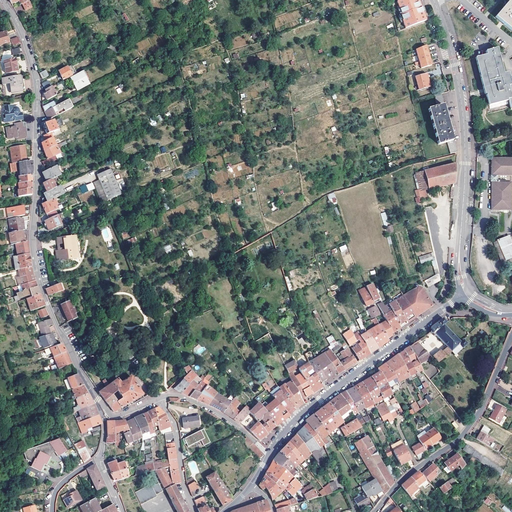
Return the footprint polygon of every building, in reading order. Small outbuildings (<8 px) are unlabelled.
[(27,0),(23,0),(25,3),(22,4),(26,11),(31,8),(27,0)] [(511,1),(510,0),(496,18),(511,31),(511,1)] [(9,40),(12,46),(19,44),(17,38),(9,40)] [(425,46),(410,52),(412,57),(427,53),(426,48),(425,46)] [(496,49),(486,52),(487,55),(477,57),(485,89),(488,104),(489,105),(508,100),(510,108),(511,107),(511,83),(510,84),(507,72),(502,74),(496,49)] [(428,55),(427,53),(412,57),(414,64),(429,59),(428,55)] [(430,61),(429,59),(414,64),(409,65),(410,68),(414,67),(415,70),(431,66),(430,61)] [(3,62),(5,73),(18,71),(15,60),(3,62)] [(71,78),(79,74),(78,72),(72,75),(68,68),(59,72),(63,80),(70,76),(71,78)] [(39,73),(42,80),(48,77),(45,71),(39,73)] [(79,74),(71,78),(78,91),(90,85),(87,80),(83,71),(79,74)] [(431,87),(428,75),(417,77),(420,90),(431,87)] [(10,85),(11,94),(25,92),(23,81),(21,82),(21,79),(20,76),(1,80),(2,86),(10,85)] [(43,84),(46,90),(53,87),(50,81),(43,84)] [(249,93),(250,98),(261,96),(260,95),(256,96),(254,88),(258,87),(257,84),(250,86),(252,92),(249,93)] [(45,95),(47,100),(57,95),(54,89),(53,87),(46,90),(48,93),(45,95)] [(445,106),(442,94),(435,96),(438,107),(445,106)] [(45,114),(48,121),(72,109),(67,100),(56,106),(44,111),(44,112),(45,114)] [(44,111),(56,106),(54,102),(42,107),(44,111)] [(445,106),(438,107),(429,109),(438,145),(447,143),(454,141),(451,131),(447,113),(445,106)] [(2,117),(3,123),(21,121),(20,114),(19,114),(18,110),(13,108),(13,107),(3,108),(4,116),(2,117)] [(59,121),(53,123),(56,130),(61,128),(59,121)] [(46,142),(52,139),(50,134),(51,133),(52,135),(53,134),(53,133),(56,132),(56,130),(53,122),(42,126),(45,135),(43,137),(46,142)] [(23,123),(4,125),(7,140),(18,138),(18,140),(26,139),(25,137),(24,137),(23,123)] [(41,146),(44,152),(59,145),(58,142),(54,144),(52,139),(46,142),(41,145),(41,146)] [(454,141),(447,143),(450,154),(457,153),(454,141)] [(59,145),(44,152),(47,161),(42,163),(44,166),(61,158),(57,149),(61,147),(59,145)] [(9,149),(12,164),(14,164),(18,163),(25,162),(23,147),(9,149)] [(511,155),(491,156),(491,172),(492,172),(492,180),(510,180),(510,172),(511,172),(511,155)] [(20,177),(31,176),(31,163),(31,162),(25,162),(18,163),(20,177)] [(454,184),(455,164),(452,165),(424,172),(428,190),(448,185),(452,184),(454,184)] [(59,166),(43,174),(47,182),(54,179),(60,176),(58,172),(62,171),(59,166)] [(99,181),(108,201),(121,195),(110,170),(97,176),(99,181)] [(428,190),(424,172),(415,174),(418,188),(415,189),(416,193),(419,192),(421,200),(427,198),(425,190),(428,190)] [(31,176),(20,177),(17,177),(18,184),(31,182),(31,181),(31,176)] [(46,193),(56,189),(54,184),(56,183),(54,179),(47,182),(43,184),(46,193)] [(511,180),(510,180),(492,180),(491,207),(511,208),(511,180)] [(108,201),(99,181),(94,184),(102,203),(108,201)] [(31,182),(18,184),(14,185),(14,187),(18,186),(18,191),(31,189),(31,188),(31,182)] [(82,193),(95,189),(93,182),(79,187),(82,193)] [(42,205),(55,199),(63,196),(59,187),(56,189),(46,193),(43,195),(45,199),(42,200),(42,201),(42,205)] [(31,194),(31,189),(18,191),(17,191),(18,197),(31,196),(31,194)] [(334,193),(327,194),(330,203),(336,201),(334,193)] [(42,205),(49,220),(57,216),(55,212),(58,211),(54,202),(56,201),(55,199),(42,205)] [(23,206),(6,208),(7,215),(12,214),(13,218),(24,216),(23,206)] [(385,212),(380,213),(384,226),(389,224),(385,212)] [(61,226),(57,216),(49,220),(44,222),(48,232),(61,226)] [(29,217),(22,218),(22,219),(17,220),(16,219),(8,220),(9,223),(15,223),(16,227),(14,227),(14,232),(24,231),(24,230),(24,226),(23,223),(29,222),(29,217)] [(16,244),(24,243),(22,231),(9,233),(11,245),(16,244)] [(505,260),(511,257),(511,238),(510,234),(497,239),(505,260)] [(74,237),(56,239),(58,247),(60,247),(59,246),(63,245),(63,251),(56,252),(56,257),(63,256),(63,260),(73,259),(73,258),(77,257),(75,240),(74,240),(74,237)] [(497,240),(493,242),(502,262),(506,260),(497,240)] [(24,243),(16,244),(18,254),(18,257),(29,255),(28,249),(27,243),(24,243)] [(169,245),(164,247),(166,253),(172,251),(169,245)] [(16,270),(24,269),(31,267),(31,265),(29,256),(29,255),(18,257),(14,257),(16,270)] [(31,267),(24,269),(25,275),(17,277),(19,286),(21,285),(35,281),(32,274),(31,267)] [(427,288),(440,281),(438,274),(437,274),(437,273),(423,282),(427,288)] [(35,282),(35,281),(21,285),(24,291),(37,287),(35,282)] [(57,285),(51,287),(45,289),(47,295),(48,296),(64,290),(61,284),(57,285)] [(365,288),(372,302),(375,301),(378,299),(371,284),(365,287),(365,288)] [(18,296),(14,297),(16,302),(19,301),(19,299),(29,295),(31,295),(32,297),(39,294),(39,293),(37,287),(24,291),(17,293),(18,296)] [(372,302),(365,288),(358,291),(365,307),(372,303),(372,302)] [(403,297),(416,317),(420,314),(432,306),(421,290),(417,289),(403,297)] [(390,300),(393,298),(395,302),(406,324),(410,321),(415,318),(416,317),(403,297),(402,298),(400,293),(389,298),(390,300)] [(39,295),(39,294),(32,297),(30,298),(26,299),(31,311),(44,307),(44,305),(40,298),(39,295)] [(390,300),(392,304),(388,306),(401,327),(404,325),(406,324),(395,302),(393,298),(390,300)] [(60,305),(68,323),(70,322),(76,320),(73,315),(75,314),(73,309),(71,309),(68,302),(60,305)] [(385,322),(391,334),(396,331),(401,327),(388,306),(382,306),(381,303),(376,305),(382,316),(385,322)] [(367,311),(370,319),(378,315),(375,307),(367,311)] [(45,309),(38,311),(41,319),(48,316),(45,309)] [(42,337),(51,334),(48,327),(53,325),(50,319),(38,323),(42,337)] [(388,341),(387,339),(376,321),(374,319),(370,322),(373,329),(369,331),(366,332),(367,333),(377,349),(381,346),(388,341)] [(430,330),(428,331),(430,333),(432,331),(446,346),(440,351),(439,349),(431,356),(437,362),(451,352),(454,355),(466,344),(463,340),(460,343),(444,325),(446,323),(445,323),(442,319),(430,328),(430,330)] [(376,321),(387,339),(391,336),(391,335),(391,334),(385,322),(380,324),(378,320),(376,321)] [(356,342),(358,340),(360,344),(358,345),(365,357),(369,355),(370,354),(360,337),(358,333),(354,335),(350,327),(349,328),(350,330),(353,336),(352,337),(356,342)] [(349,346),(356,342),(352,337),(353,336),(350,330),(345,334),(342,336),(349,346)] [(360,337),(370,354),(371,353),(377,349),(367,333),(360,337)] [(51,334),(42,337),(39,338),(44,349),(56,345),(53,340),(51,334)] [(347,349),(343,342),(332,349),(334,352),(342,347),(344,351),(347,349)] [(436,363),(416,342),(409,347),(422,370),(436,363)] [(61,344),(45,350),(47,355),(52,353),(53,357),(65,353),(62,346),(61,344)] [(352,346),(350,347),(359,361),(360,360),(365,357),(358,345),(354,348),(352,346)] [(422,370),(409,347),(404,350),(403,351),(403,352),(415,374),(422,370)] [(344,351),(336,355),(337,358),(341,356),(345,362),(340,366),(344,371),(354,365),(357,363),(347,349),(344,351)] [(323,355),(336,374),(337,376),(339,375),(344,371),(340,366),(329,351),(323,355)] [(415,374),(403,352),(399,354),(398,355),(408,378),(415,374)] [(65,353),(53,357),(55,360),(54,360),(54,362),(55,361),(58,369),(71,365),(68,359),(65,353)] [(329,378),(336,374),(323,355),(313,361),(321,373),(326,380),(327,379),(329,378)] [(397,384),(408,378),(398,355),(393,359),(387,363),(385,365),(397,384)] [(311,371),(314,376),(320,384),(324,381),(326,380),(321,373),(313,361),(309,364),(307,365),(311,371)] [(294,362),(284,367),(288,374),(298,369),(294,362)] [(45,373),(53,371),(50,364),(43,367),(45,373)] [(322,387),(320,384),(314,376),(309,379),(306,374),(311,371),(307,365),(299,371),(299,372),(311,394),(321,388),(322,387)] [(399,386),(397,384),(385,365),(379,369),(378,370),(380,373),(390,395),(400,390),(399,386)] [(187,376),(182,380),(188,385),(196,377),(187,367),(183,369),(187,376)] [(299,372),(293,375),(305,398),(307,397),(311,394),(299,372)] [(376,375),(371,378),(382,400),(383,404),(387,412),(392,409),(388,401),(387,398),(390,395),(380,373),(376,375)] [(69,383),(71,389),(83,385),(77,375),(67,379),(68,381),(67,382),(67,383),(69,383)] [(289,378),(291,382),(302,401),(305,398),(293,375),(289,378)] [(196,377),(188,385),(181,393),(188,396),(189,397),(194,391),(201,382),(198,380),(196,377)] [(136,386),(133,382),(131,378),(121,384),(117,380),(111,383),(116,392),(121,399),(116,403),(120,408),(142,396),(136,386)] [(382,400),(371,378),(366,381),(362,383),(373,405),(377,403),(382,400)] [(105,382),(104,380),(101,382),(105,387),(98,393),(103,399),(104,401),(111,396),(116,392),(111,383),(108,386),(105,382)] [(177,391),(181,393),(188,385),(182,380),(173,389),(177,391)] [(200,394),(196,400),(202,403),(208,405),(217,393),(203,384),(201,382),(194,391),(200,394)] [(295,410),(301,406),(304,404),(302,401),(291,382),(285,385),(285,384),(278,389),(285,399),(286,398),(295,410)] [(267,390),(270,388),(267,383),(262,386),(265,391),(267,390)] [(364,410),(373,405),(362,383),(356,387),(353,389),(363,409),(364,410)] [(64,396),(66,402),(75,399),(88,394),(87,392),(83,385),(71,389),(73,395),(71,396),(70,394),(64,396)] [(421,385),(419,386),(423,394),(421,396),(422,398),(424,397),(427,395),(425,391),(421,385)] [(295,410),(286,398),(285,399),(278,389),(278,388),(274,392),(271,394),(270,394),(276,401),(289,415),(290,414),(295,410)] [(347,391),(345,392),(357,413),(363,409),(353,389),(347,391)] [(191,398),(196,400),(200,394),(194,391),(189,397),(191,398)] [(344,393),(340,395),(352,416),(357,413),(345,392),(344,393)] [(226,400),(217,393),(208,405),(221,412),(223,413),(234,398),(230,394),(226,400)] [(77,411),(94,404),(91,399),(88,394),(75,399),(78,407),(72,409),(73,412),(77,411)] [(352,416),(340,395),(328,404),(334,413),(336,415),(342,424),(352,416)] [(120,408),(116,403),(111,396),(104,401),(108,405),(113,412),(115,411),(120,408)] [(424,407),(431,402),(428,396),(425,398),(424,399),(424,400),(422,402),(423,405),(424,407)] [(235,409),(240,403),(234,398),(223,413),(226,415),(229,416),(233,419),(243,409),(245,408),(242,405),(237,410),(235,409)] [(392,399),(388,401),(392,409),(397,406),(392,399)] [(276,401),(263,410),(266,413),(265,413),(275,427),(282,422),(290,416),(289,415),(276,401)] [(408,404),(414,414),(419,410),(417,407),(415,407),(412,402),(408,404)] [(250,411),(245,407),(245,408),(243,409),(249,414),(258,424),(267,434),(270,432),(275,427),(265,413),(266,413),(263,410),(258,403),(250,411)] [(75,419),(78,424),(98,416),(95,407),(94,404),(77,411),(79,417),(76,418),(75,419)] [(318,412),(314,415),(328,435),(328,436),(330,435),(329,434),(342,424),(336,415),(333,418),(331,415),(334,413),(328,404),(318,412)] [(387,412),(383,404),(378,406),(374,408),(378,415),(381,419),(389,415),(387,412)] [(499,407),(492,419),(500,423),(507,411),(499,407)] [(160,419),(165,417),(159,408),(154,410),(160,419)] [(249,414),(243,409),(233,419),(235,420),(240,424),(249,414)] [(163,424),(160,419),(154,410),(148,413),(147,414),(152,428),(157,426),(159,432),(160,431),(162,435),(167,434),(172,433),(172,430),(171,427),(168,422),(163,424)] [(369,410),(365,413),(371,426),(376,423),(369,410)] [(154,433),(152,428),(147,414),(143,415),(142,416),(148,432),(149,435),(154,433)] [(311,454),(317,463),(321,460),(315,451),(321,446),(324,449),(328,446),(323,439),(328,435),(314,415),(309,418),(306,421),(305,422),(307,424),(296,435),(311,454)] [(78,424),(82,434),(89,431),(90,429),(101,424),(100,421),(98,416),(78,424)] [(135,419),(133,420),(140,436),(148,432),(142,416),(135,419)] [(355,421),(359,427),(363,424),(358,416),(354,419),(355,421)] [(198,417),(182,419),(183,429),(198,427),(198,417)] [(117,420),(115,420),(114,435),(115,444),(115,446),(120,446),(119,433),(124,433),(128,444),(126,444),(127,446),(126,446),(127,449),(132,447),(130,444),(133,443),(125,423),(124,419),(121,420),(120,420),(117,420)] [(127,422),(125,423),(133,443),(141,438),(140,436),(133,420),(127,422)] [(355,421),(340,429),(344,437),(360,429),(359,427),(355,421)] [(268,435),(267,434),(258,424),(249,432),(259,441),(260,440),(268,435)] [(484,426),(480,432),(486,436),(490,430),(484,426)] [(211,442),(204,429),(182,439),(185,444),(187,443),(188,446),(201,440),(204,445),(211,442)] [(418,440),(429,432),(427,429),(416,437),(418,440)] [(424,450),(440,439),(433,429),(429,432),(418,440),(424,450)] [(480,432),(476,439),(489,447),(493,440),(486,436),(480,432)] [(115,444),(114,435),(107,435),(106,443),(106,444),(115,444)] [(311,454),(296,435),(293,439),(288,443),(304,460),(311,454)] [(246,438),(242,441),(248,448),(253,444),(246,438)] [(394,483),(366,438),(353,446),(358,454),(356,455),(358,458),(359,457),(369,471),(371,475),(374,481),(375,480),(378,487),(379,486),(381,490),(385,495),(394,483)] [(66,451),(59,440),(23,452),(27,460),(32,460),(30,464),(41,470),(45,463),(47,464),(52,454),(53,454),(56,452),(58,456),(66,451)] [(74,446),(80,456),(87,452),(82,442),(74,446)] [(168,460),(176,459),(175,452),(174,442),(172,442),(172,444),(165,444),(168,460)] [(401,442),(395,445),(391,448),(400,464),(410,459),(401,442)] [(304,460),(288,443),(285,447),(284,448),(299,464),(304,460)] [(424,450),(420,443),(411,448),(416,456),(424,450)] [(253,444),(248,448),(259,459),(263,456),(262,453),(253,444)] [(462,450),(479,463),(483,457),(466,445),(462,450)] [(299,464),(284,448),(282,449),(279,453),(294,468),(299,464)] [(84,463),(91,459),(87,452),(80,456),(84,463)] [(294,468),(279,453),(276,457),(273,461),(289,475),(295,481),(301,475),(294,468)] [(456,454),(444,463),(446,467),(443,469),(447,473),(458,465),(461,469),(464,464),(456,454)] [(500,477),(503,472),(483,457),(479,463),(486,468),(500,477)] [(168,461),(169,467),(169,473),(178,470),(176,461),(176,459),(168,460),(168,461)] [(153,462),(153,465),(154,472),(155,471),(162,469),(161,461),(153,462)] [(162,469),(163,469),(169,467),(168,461),(161,461),(162,469)] [(270,467),(266,473),(284,488),(284,489),(291,496),(301,486),(295,481),(289,475),(273,461),(270,467)] [(123,463),(116,465),(116,462),(110,464),(108,465),(110,469),(111,475),(126,471),(123,463)] [(98,472),(95,465),(81,473),(83,477),(89,474),(96,490),(105,486),(98,472)] [(430,468),(422,474),(429,482),(440,472),(433,465),(430,468)] [(162,469),(155,471),(165,491),(166,491),(176,511),(187,511),(173,485),(172,485),(171,485),(163,469),(162,469)] [(172,485),(173,485),(180,484),(180,482),(178,470),(169,473),(170,477),(172,485)] [(126,471),(111,475),(114,481),(115,482),(128,479),(126,471)] [(415,484),(417,487),(422,482),(425,486),(428,483),(418,472),(415,475),(410,478),(415,484)] [(206,483),(208,482),(222,506),(224,505),(225,504),(231,500),(214,473),(205,478),(207,480),(205,481),(206,483)] [(284,488),(266,473),(264,476),(271,483),(280,492),(284,489),(284,488)] [(271,483),(264,476),(262,479),(269,485),(271,483)] [(401,487),(409,496),(414,492),(418,489),(418,488),(417,487),(415,484),(410,478),(405,483),(401,487)] [(452,478),(439,488),(444,494),(451,488),(448,485),(455,480),(452,478)] [(269,485),(262,479),(258,486),(261,489),(262,490),(263,489),(269,498),(272,501),(280,492),(271,483),(269,485)] [(378,487),(375,480),(374,481),(361,489),(363,492),(367,498),(371,495),(375,493),(376,495),(382,492),(378,487)] [(156,482),(134,494),(141,506),(156,497),(155,496),(162,492),(156,482)] [(187,486),(190,493),(198,488),(195,482),(187,486)] [(307,493),(311,491),(314,488),(310,485),(304,490),(307,493)] [(304,494),(307,501),(317,498),(315,495),(311,491),(307,493),(304,494)] [(72,496),(69,497),(63,501),(67,509),(81,501),(76,492),(71,494),(72,496)] [(367,498),(363,492),(353,499),(356,503),(359,509),(369,503),(367,498)] [(214,511),(213,508),(208,510),(205,503),(203,498),(202,497),(194,501),(196,506),(202,503),(204,506),(198,510),(198,511),(214,511)] [(85,511),(99,511),(100,511),(94,499),(83,505),(86,511),(85,511)] [(261,502),(256,504),(257,511),(268,511),(270,511),(268,505),(266,500),(261,502)] [(274,506),(276,511),(288,507),(290,506),(288,501),(274,506)]
